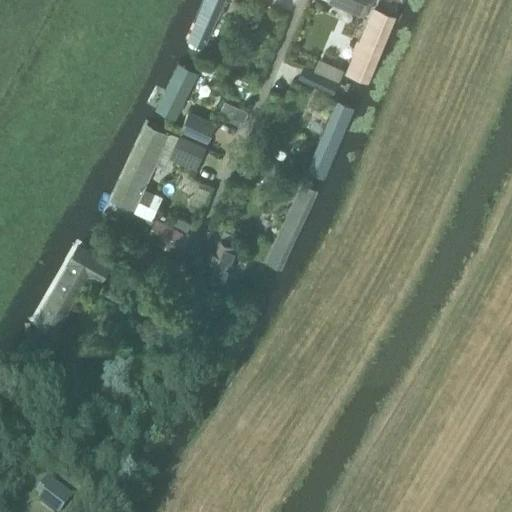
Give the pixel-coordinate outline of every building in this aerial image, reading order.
[(206,0),(188,45),(201,51),(221,0),(206,0)] [(329,0),(328,4),(367,21),(376,0),(329,0)] [(378,8),(350,75),(374,85),(402,18),(378,8)] [(320,58),(315,69),(340,81),(345,69),(320,58)] [(187,64),(160,111),(176,121),(204,74),(187,64)] [(300,77),(335,93),(340,81),(305,66),(300,77)] [(341,102),(311,174),(328,181),(358,109),(341,102)] [(189,110),(180,131),(207,143),(216,122),(189,110)] [(150,125),(110,209),(132,219),(171,135),(150,125)] [(170,159),(196,171),(207,148),(181,136),(170,159)] [(258,166),(277,175),(279,173),(288,177),(291,169),(263,156),(258,166)] [(322,192),(303,183),(269,258),(288,266),(322,192)] [(156,219),(145,239),(172,254),(183,234),(156,219)] [(205,261),(211,264),(216,251),(210,249),(205,261)] [(57,338),(98,268),(77,255),(36,325),(57,338)] [(265,266),(234,334),(253,343),(284,274),(265,266)] [(216,314),(226,297),(218,292),(208,309),(216,314)]
